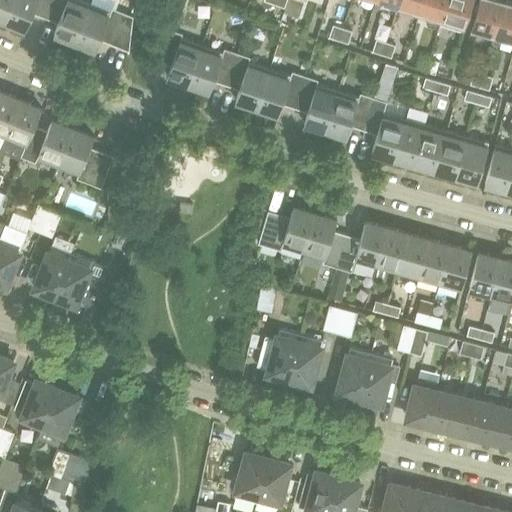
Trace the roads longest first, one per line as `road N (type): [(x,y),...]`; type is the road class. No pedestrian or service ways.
road 1 (residential): [(511,227),(385,197),(0,54)]
road 2 (residential): [(511,478),(246,405),(0,321)]
